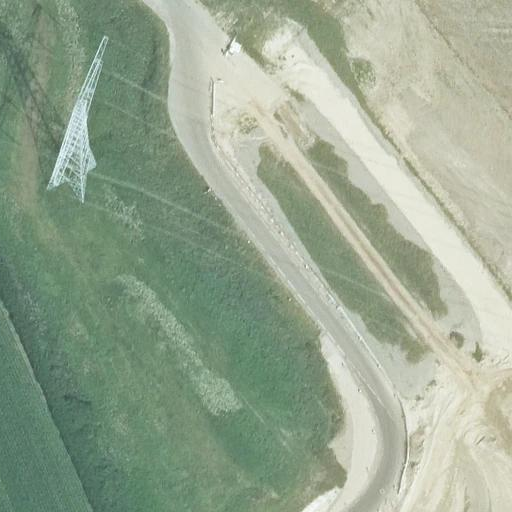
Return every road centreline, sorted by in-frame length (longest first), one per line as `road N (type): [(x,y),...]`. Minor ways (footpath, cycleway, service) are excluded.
road 1 (unclassified): [(421,511),(422,474),(404,423),(272,216),(187,31)]
road 2 (unclassified): [(511,324),(294,60),(236,22),(187,31)]
